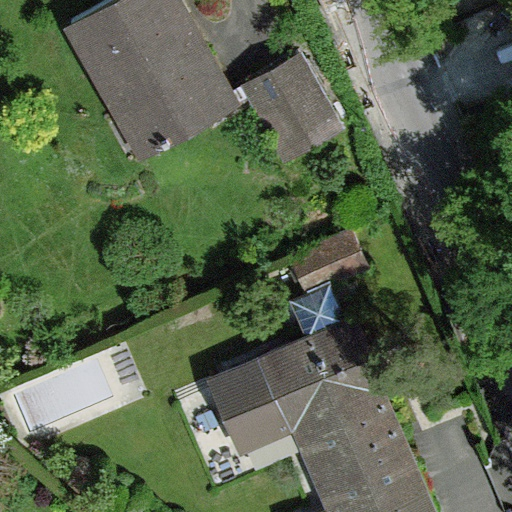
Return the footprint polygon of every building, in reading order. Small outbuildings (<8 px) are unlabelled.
[(176,0),(105,0),(71,19),(146,151),(234,102),(176,0)] [(327,101),(298,50),(247,77),(275,129),(301,115),(327,101)] [(339,125),(327,101),(301,115),(314,139),(339,125)] [(369,259),(354,227),(296,252),(311,285),(333,275),(369,259)] [(310,334),(350,317),(333,275),(311,285),(292,293),(310,334)] [(310,334),(215,376),(245,443),(298,420),(335,507),(324,511),(436,511),(382,384),(387,381),(357,314),(350,317),(310,334)]
